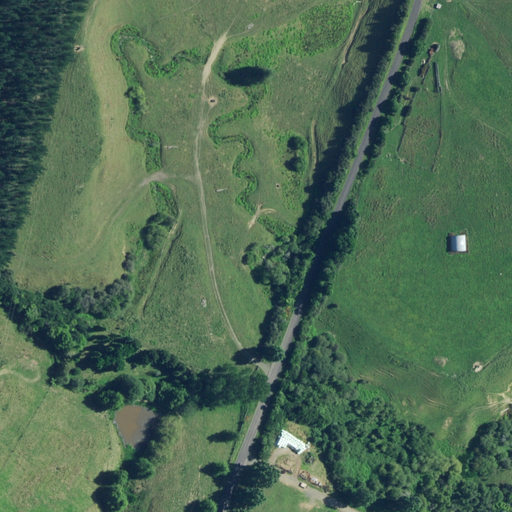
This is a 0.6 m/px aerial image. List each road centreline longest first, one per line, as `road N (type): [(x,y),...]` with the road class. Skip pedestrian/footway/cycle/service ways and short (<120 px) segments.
road 1 (unclassified): [(418,0),(223,511)]
road 2 (track): [(242,460),(356,511)]
